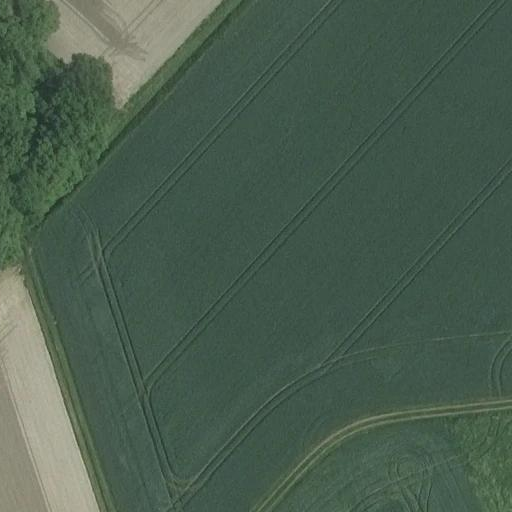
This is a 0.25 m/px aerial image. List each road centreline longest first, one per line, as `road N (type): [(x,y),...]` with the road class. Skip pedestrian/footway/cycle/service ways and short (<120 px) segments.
road 1 (track): [(118,511),(24,231),(0,194)]
road 2 (track): [(511,394),(432,400),(364,418),(331,435),(252,511)]
